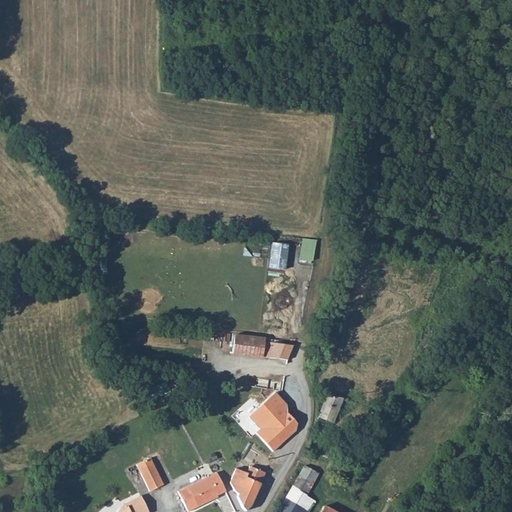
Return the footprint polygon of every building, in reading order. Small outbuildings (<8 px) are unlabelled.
[(313,262),(316,240),(301,239),(299,260),(313,262)] [(289,245),(272,243),(268,269),(285,271),(289,245)] [(230,356),(261,358),(263,337),(232,334),(230,356)] [(289,360),(295,345),(266,341),(264,356),(289,360)] [(345,404),(346,399),(322,391),(318,398),(325,401),(321,415),(335,419),(340,403),(345,404)] [(279,452),(295,431),(300,421),(288,412),(272,430),(268,426),(260,435),(279,452)] [(151,459),(138,466),(151,493),(165,487),(151,459)] [(250,510),(254,504),(267,471),(253,465),(246,478),(232,472),(226,486),(241,501),(242,505),(250,510)] [(214,470),(179,493),(187,508),(190,511),(215,496),(214,494),(224,487),(214,470)] [(334,511),(329,509),(327,511),(318,506),(319,504),(309,498),(322,477),(310,470),(305,477),(299,473),(295,481),(299,484),(280,511),(334,511)] [(149,511),(142,498),(125,506),(120,511),(149,511)]
